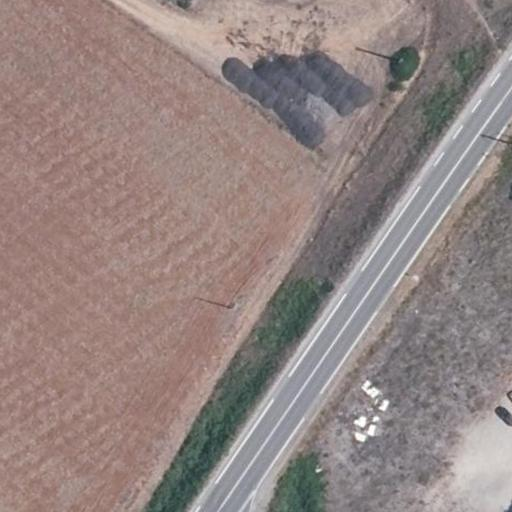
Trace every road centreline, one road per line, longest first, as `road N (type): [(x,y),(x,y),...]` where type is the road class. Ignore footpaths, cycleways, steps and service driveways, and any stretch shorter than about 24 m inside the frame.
road 1 (primary): [(337,336),(511,87)]
road 2 (primary): [(337,336),(208,511)]
road 3 (primary): [(241,488),(337,336)]
